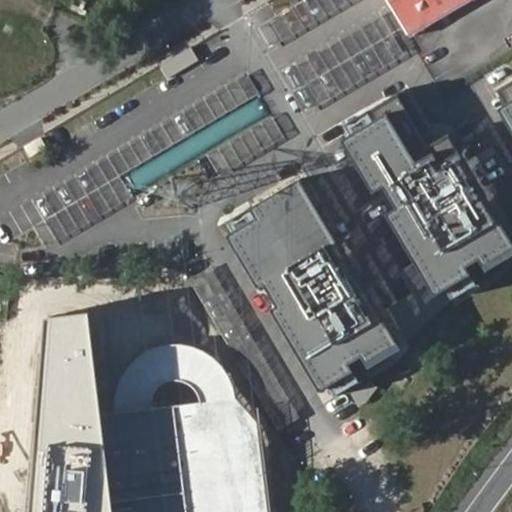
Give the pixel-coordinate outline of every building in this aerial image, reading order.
[(386,0),(407,35),(467,0),(386,0)] [(511,86),(504,92),(511,107),(502,112),(511,130),(511,86)] [(405,87),(340,125),(348,138),(339,143),(370,197),(383,190),(396,212),(385,218),(434,302),(511,257),(511,236),(450,130),(435,139),(405,87)] [(400,351),(299,177),(244,209),(251,220),(222,237),(254,293),(262,288),(275,310),(267,314),(316,399),(353,379),(348,370),(362,362),(367,370),(400,351)] [(116,511),(95,311),(45,317),(29,511),(116,511)]
